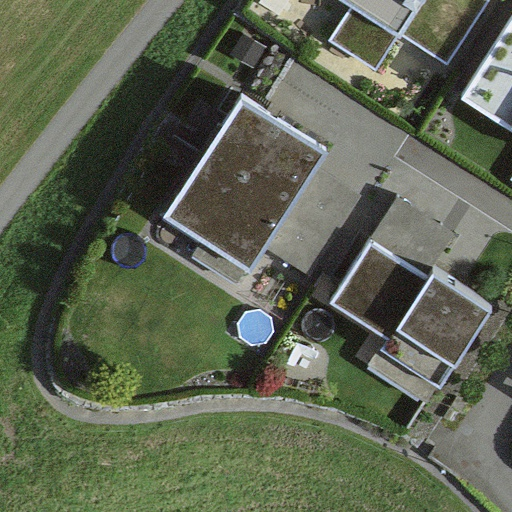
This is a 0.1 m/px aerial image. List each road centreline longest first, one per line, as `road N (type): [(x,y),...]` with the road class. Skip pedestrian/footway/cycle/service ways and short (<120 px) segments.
road 1 (track): [(165,0),(0,217)]
road 2 (residential): [(511,354),(458,432),(511,488)]
